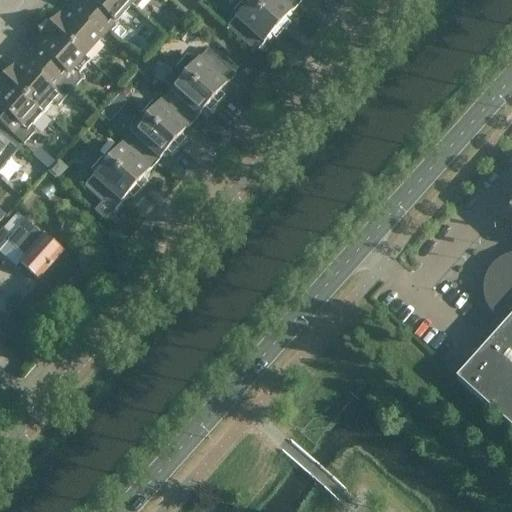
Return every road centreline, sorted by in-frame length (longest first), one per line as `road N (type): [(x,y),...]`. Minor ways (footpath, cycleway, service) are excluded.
road 1 (unclassified): [(0,441),(393,0)]
road 2 (tertiary): [(123,511),(511,79)]
